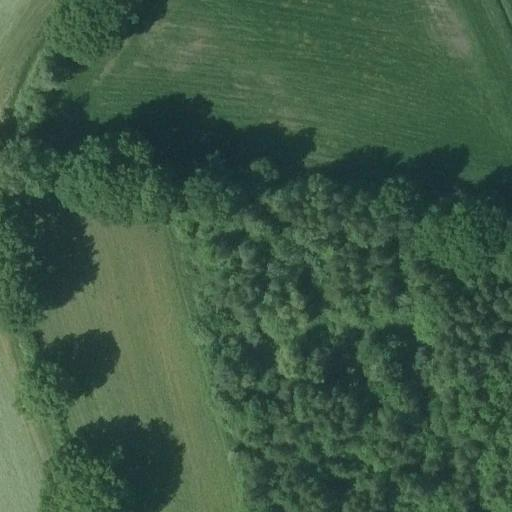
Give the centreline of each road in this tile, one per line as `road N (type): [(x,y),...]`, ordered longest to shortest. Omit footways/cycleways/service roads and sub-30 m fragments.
road 1 (track): [(0,166),(511,226)]
road 2 (track): [(74,511),(0,270)]
road 3 (track): [(0,162),(45,58),(85,0)]
